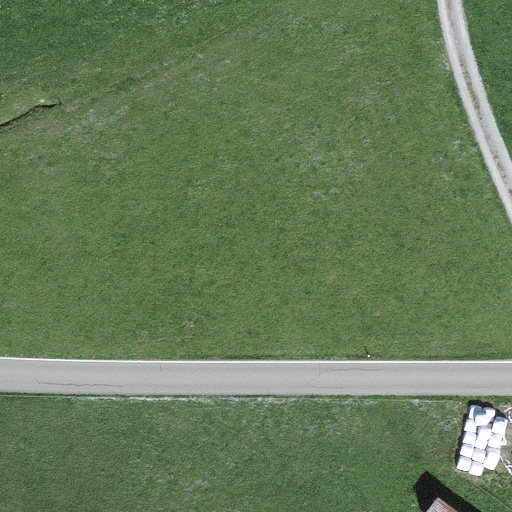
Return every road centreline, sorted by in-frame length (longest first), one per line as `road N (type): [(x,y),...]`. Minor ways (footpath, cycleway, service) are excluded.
road 1 (unclassified): [(511,389),(160,387),(0,376)]
road 2 (track): [(449,0),(449,21),(511,202)]
